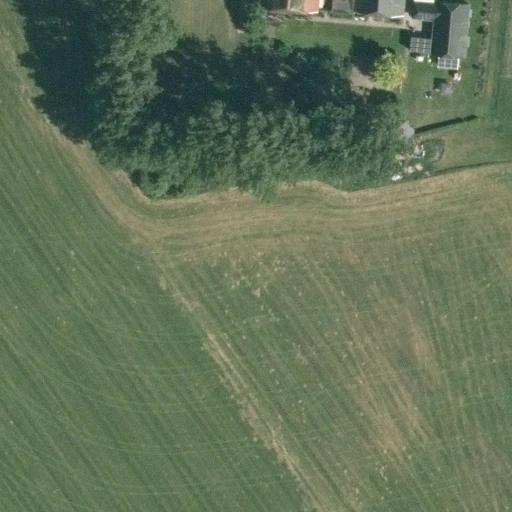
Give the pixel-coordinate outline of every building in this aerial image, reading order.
[(259,0),(259,5),(316,10),(317,0),(259,0)] [(353,0),(333,0),(333,10),(352,11),(352,9),(353,0)] [(404,0),(353,0),(352,9),(403,13),(404,0)] [(414,0),(413,16),(466,20),(468,2),(436,1),(437,2),(414,0)] [(467,21),(434,20),(433,38),(411,36),(410,49),(464,54),(467,21)] [(373,132),(375,116),(363,115),(361,131),(373,132)]
